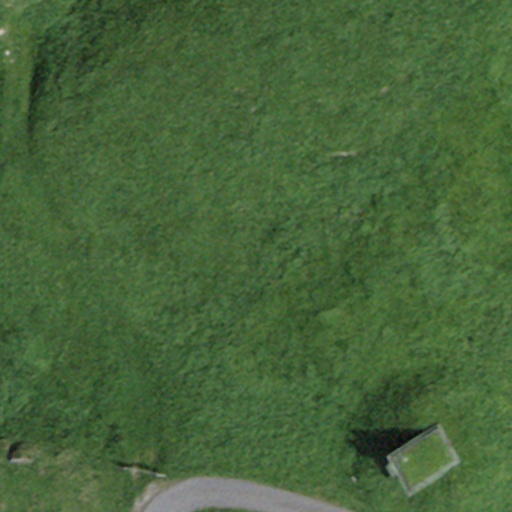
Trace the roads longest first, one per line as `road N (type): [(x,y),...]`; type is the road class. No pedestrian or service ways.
road 1 (track): [(151,511),(130,413),(110,398),(46,379),(12,355),(0,335)]
road 2 (track): [(166,511),(177,499),(212,489),(306,511)]
road 3 (track): [(0,147),(22,78),(16,47),(0,28)]
